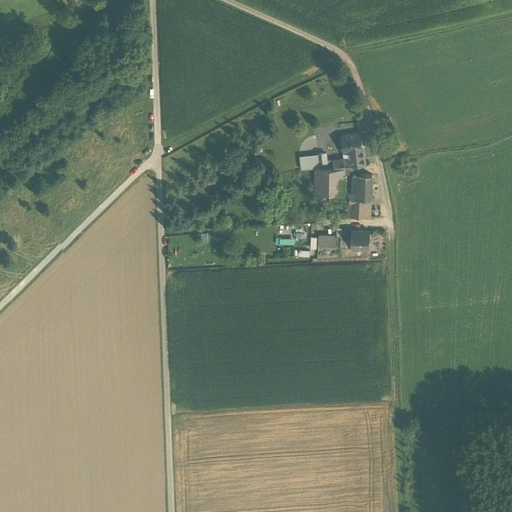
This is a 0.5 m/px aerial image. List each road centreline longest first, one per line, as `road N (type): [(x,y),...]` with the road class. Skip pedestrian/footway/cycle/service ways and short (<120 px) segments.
road 1 (track): [(169,511),(156,157)]
road 2 (track): [(394,275),(405,511)]
road 3 (track): [(0,325),(156,157)]
road 4 (track): [(156,157),(347,64)]
road 5 (track): [(511,34),(347,64)]
road 6 (track): [(156,157),(149,0)]
